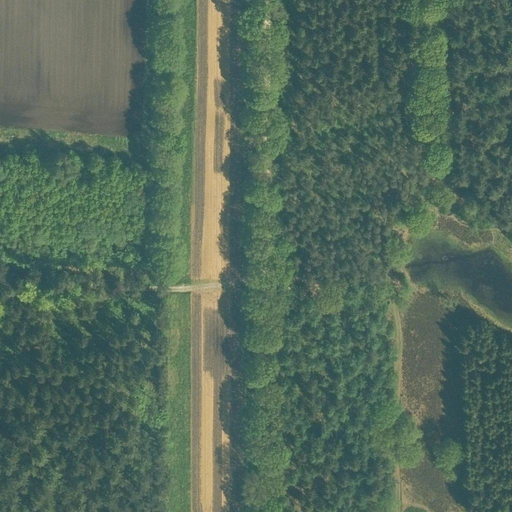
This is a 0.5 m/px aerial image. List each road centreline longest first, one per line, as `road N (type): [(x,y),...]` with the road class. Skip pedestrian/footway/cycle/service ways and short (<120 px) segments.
road 1 (track): [(0,290),(391,277)]
road 2 (track): [(396,511),(389,218),(401,191),(452,156)]
road 3 (track): [(266,0),(267,287)]
road 4 (track): [(511,224),(472,226),(453,205),(449,0)]
road 5 (track): [(269,511),(267,287)]
